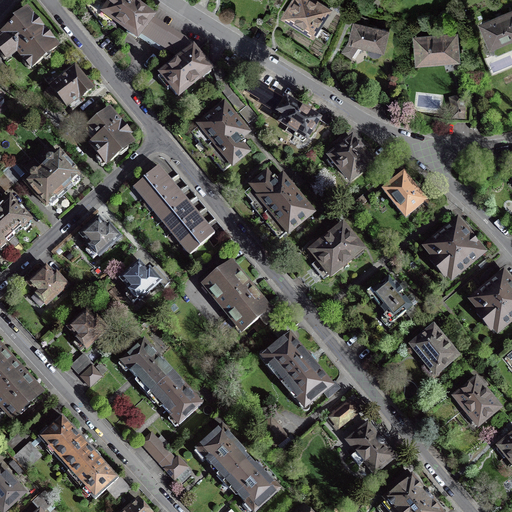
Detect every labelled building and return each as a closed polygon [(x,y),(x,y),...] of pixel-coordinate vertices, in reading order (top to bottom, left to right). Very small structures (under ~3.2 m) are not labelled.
[(136,5),(129,0),(114,0),(110,7),(100,0),(90,0),(86,5),(105,28),(115,20),(118,23),(137,37),(140,32),(162,46),(179,57),(181,60),(193,50),(194,50),(196,48),(191,41),(152,17),(152,16),(136,5)] [(320,0),(292,0),(281,18),(298,28),(315,39),(334,8),(320,0)] [(2,35),(0,37),(0,53),(8,63),(18,54),(30,68),(61,41),(30,5),(15,19),(16,21),(9,27),(1,34),(2,35)] [(511,8),(480,23),(492,50),(510,42),(511,40),(511,8)] [(350,39),(349,43),(360,46),(373,49),(386,52),(391,29),(355,20),(350,39)] [(417,45),(419,61),(432,60),(432,62),(444,62),(443,59),(456,58),(455,42),(454,42),(454,35),(436,36),(418,38),(418,45),(417,45)] [(350,39),(342,52),(351,58),(360,46),(349,43),(350,39)] [(175,64),(163,75),(168,82),(169,81),(172,85),(170,87),(177,95),(179,94),(179,95),(210,69),(194,50),(193,50),(181,60),(175,64)] [(67,60),(44,77),(51,86),(73,68),(67,60)] [(51,86),(49,87),(68,111),(95,90),(86,78),(76,66),(73,68),(51,86)] [(261,99),(260,101),(279,113),(280,112),(287,116),(283,123),(297,132),(294,136),(303,142),(306,138),(307,139),(319,119),(304,110),(287,99),(286,100),(268,89),(269,88),(256,80),(248,92),(261,99)] [(418,95),(417,106),(439,109),(440,100),(432,99),(432,96),(418,95)] [(461,97),(451,100),(454,112),(454,117),(463,118),(464,109),(461,97)] [(225,101),(196,125),(199,128),(192,134),(208,153),(224,172),(231,166),(233,169),(253,153),(245,144),(248,142),(245,139),(253,133),(225,101)] [(111,107),(88,127),(97,139),(90,145),(108,168),(124,155),(137,144),(132,137),(134,135),(111,107)] [(355,135),(328,157),(353,185),(379,163),(367,149),(355,135)] [(60,152),(24,184),(47,209),(53,203),(74,185),(83,177),(60,152)] [(142,183),(134,189),(191,258),(218,236),(211,227),(201,216),(192,204),(183,193),(173,182),(161,167),(142,183)] [(11,168),(3,175),(13,185),(20,178),(11,168)] [(269,170),(250,186),(252,188),(245,194),(254,204),(252,205),(262,218),(281,240),(288,234),(290,237),(318,213),(284,173),(276,179),(269,170)] [(406,172),(383,191),(407,220),(430,201),(418,186),(406,172)] [(3,175),(0,177),(0,191),(3,194),(13,185),(3,175)] [(362,194),(350,204),(355,209),(367,200),(364,197),(362,194)] [(10,197),(0,205),(0,248),(3,245),(21,229),(24,232),(29,227),(34,223),(10,197)] [(90,247),(88,249),(99,261),(123,239),(102,217),(91,227),(80,237),(90,247)] [(460,217),(424,248),(433,258),(430,261),(448,281),(450,279),(454,284),(490,253),(475,235),(460,217)] [(345,222),(310,252),(322,266),(334,280),(369,250),(345,222)] [(271,303),(270,304),(249,278),(229,255),(198,281),(239,330),(257,315),(265,324),(279,313),(271,303)] [(130,272),(120,281),(126,287),(125,288),(140,304),(163,283),(151,269),(149,271),(141,262),(130,272)] [(36,276),(26,284),(47,308),(70,288),(59,275),(57,277),(47,266),(36,276)] [(511,276),(507,270),(470,301),(479,312),(477,314),(494,334),(496,332),(500,337),(511,326),(511,276)] [(391,278),(370,294),(382,309),(386,314),(381,317),(390,328),(408,314),(412,320),(420,314),(391,278)] [(90,309),(67,330),(77,341),(88,353),(111,332),(90,309)] [(287,323),(274,334),(281,342),(292,333),(293,334),(295,332),(287,323)] [(436,325),(411,346),(425,363),(439,379),(464,358),(436,325)] [(281,342),(262,358),(306,412),(337,386),(315,360),(293,334),(292,333),(281,342)] [(145,340),(120,363),(129,373),(130,371),(136,378),(164,409),(172,417),(170,418),(181,430),(209,406),(177,371),(175,373),(145,340)] [(0,347),(0,374),(14,362),(0,348),(0,347)] [(511,350),(502,358),(511,370),(511,350)] [(83,355),(69,367),(74,373),(79,378),(78,379),(84,385),(89,390),(102,378),(92,367),(93,366),(83,355)] [(14,362),(0,374),(0,402),(13,418),(41,393),(23,372),(14,362)] [(479,377),(454,398),(467,414),(481,431),(506,409),(479,377)] [(351,400),(329,419),(340,431),(361,412),(356,406),(351,400)] [(62,417),(39,438),(42,442),(97,501),(120,480),(109,468),(91,448),(77,433),(62,417)] [(259,427),(275,447),(288,437),(280,427),(272,417),(259,427)] [(370,422),(346,441),(376,478),(400,458),(385,440),(370,422)] [(224,426),(196,452),(210,467),(237,496),(252,511),(260,511),(284,490),(224,426)] [(152,433),(140,443),(149,453),(166,472),(175,482),(189,468),(178,456),(175,459),(152,433)] [(511,436),(499,448),(510,462),(511,463),(511,436)] [(30,443),(14,458),(27,472),(44,457),(35,448),(42,442),(39,438),(32,445),(30,443)] [(23,493),(1,469),(0,469),(0,507),(4,511),(23,493)] [(415,475),(385,501),(394,511),(445,511),(441,506),(425,487),(415,475)] [(45,490),(34,500),(39,506),(44,511),(55,501),(45,490)] [(139,499),(124,511),(151,511),(148,508),(139,499)] [(312,511),(302,501),(290,511),(312,511)]
